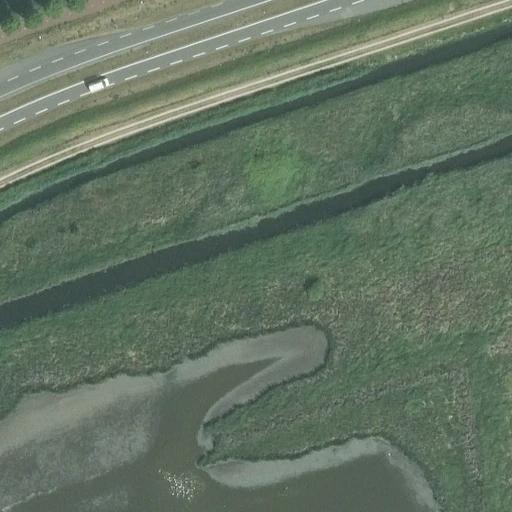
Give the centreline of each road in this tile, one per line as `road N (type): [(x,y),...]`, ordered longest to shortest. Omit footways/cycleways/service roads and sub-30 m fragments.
road 1 (track): [(0,184),(210,102),(511,5)]
road 2 (primary): [(0,124),(152,63),(346,0)]
road 3 (primary): [(245,0),(0,91)]
